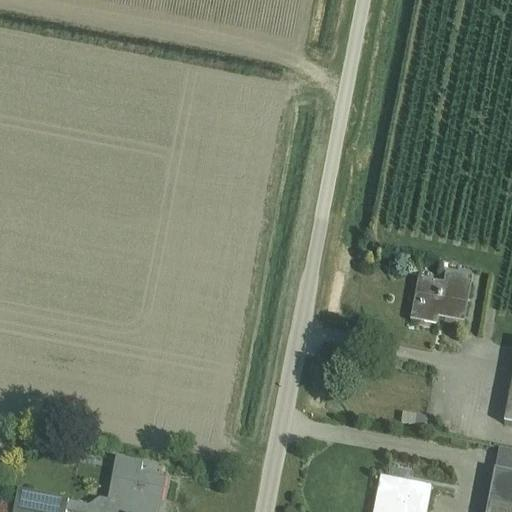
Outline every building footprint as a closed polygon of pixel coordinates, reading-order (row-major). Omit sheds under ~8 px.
[(463,325),(472,281),(445,275),(443,286),(418,281),(410,322),(436,327),(437,320),(463,325)] [(511,427),(511,380),(503,426),(511,427)] [(421,400),(437,403),(439,392),(424,390),(421,400)] [(159,511),(165,480),(140,476),(142,466),(116,461),(108,504),(100,502),(89,510),(69,506),(69,505),(18,496),(15,511),(159,511)] [(511,511),(511,476),(494,473),(486,511),(511,511)] [(427,511),(432,489),(380,479),(373,511),(427,511)]
